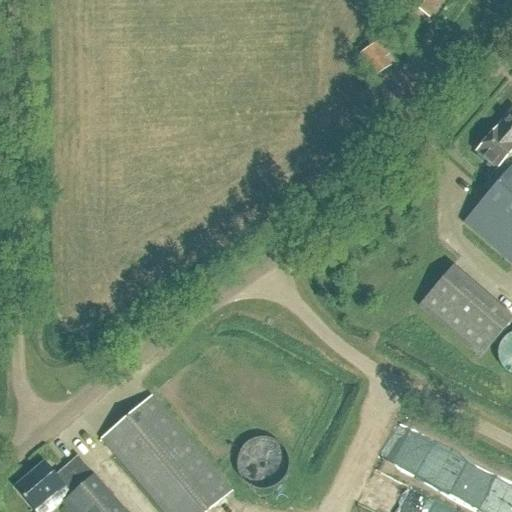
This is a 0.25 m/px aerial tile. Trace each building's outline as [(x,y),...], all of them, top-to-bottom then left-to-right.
[(410,0),(407,6),(429,20),(441,1),(440,0),(410,0)] [(375,45),(359,56),(363,62),(367,67),(374,78),(390,67),(375,45)] [(511,266),(511,112),(511,111),(496,129),(496,128),(473,154),(494,172),(490,177),(498,184),(463,225),(511,266)] [(420,307),(480,360),(511,322),(511,318),(454,268),(420,307)] [(511,376),(511,334),(508,336),(500,344),(497,359),(502,371),(505,374),(511,376)] [(100,442),(160,511),(210,511),(232,494),(149,399),(100,442)] [(188,413),(177,422),(189,437),(199,429),(188,413)] [(244,485),(258,493),(272,490),(280,486),(287,477),(289,464),(288,457),(278,445),(265,440),(255,441),(245,447),(240,453),(237,469),(238,476),(244,485)] [(122,511),(77,460),(55,478),(44,465),(14,490),(32,511),(52,511),(62,504),(68,511),(122,511)]
